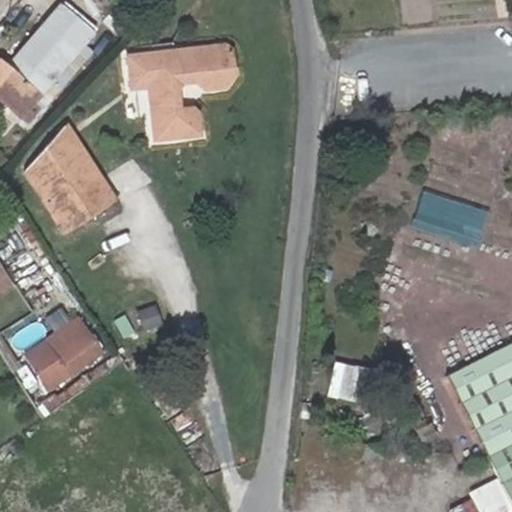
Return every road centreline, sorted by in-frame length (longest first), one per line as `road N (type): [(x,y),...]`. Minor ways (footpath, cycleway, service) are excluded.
road 1 (unclassified): [(283,511),(324,99),(305,0)]
road 2 (unknown): [(319,74),(511,70)]
